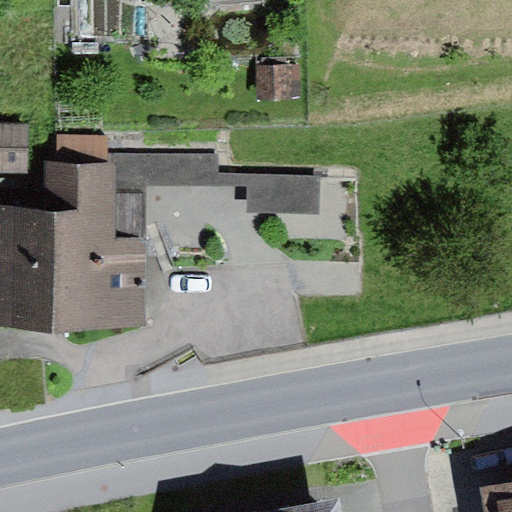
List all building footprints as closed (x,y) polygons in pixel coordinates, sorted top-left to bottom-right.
[(290,65),(258,64),(257,103),(290,104),(290,65)] [(30,127),(0,126),(0,174),(28,176),(30,127)] [(43,168),(42,206),(40,329),(144,331),(146,242),(116,242),(117,165),(108,165),(108,155),(109,135),(58,134),(57,168),(43,168)] [(217,156),(108,155),(108,165),(117,165),(116,242),(146,242),(146,188),(247,189),(246,216),(321,217),(322,178),(217,177),(217,156)] [(42,206),(0,205),(0,328),(40,329),(42,206)] [(511,511),(511,461),(478,467),(484,511),(511,511)] [(346,511),(340,479),(196,505),(197,511),(346,511)]
